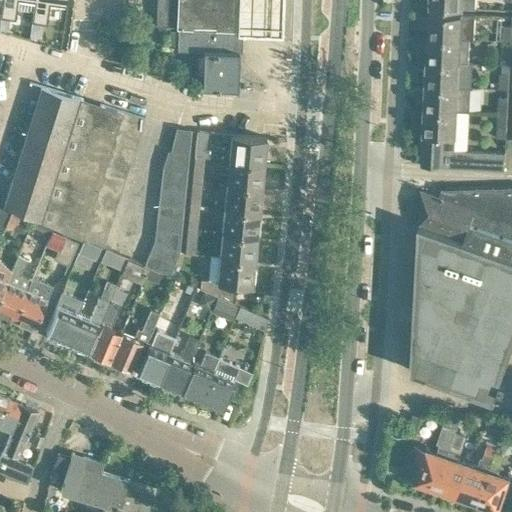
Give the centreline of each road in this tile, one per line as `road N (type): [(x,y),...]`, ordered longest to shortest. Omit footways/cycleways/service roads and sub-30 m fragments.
road 1 (secondary): [(334,511),(368,0)]
road 2 (secondary): [(330,124),(282,492)]
road 3 (residential): [(330,124),(182,101),(0,48)]
road 4 (residential): [(282,492),(67,394)]
road 5 (secondary): [(339,0),(330,124)]
road 6 (residential): [(33,511),(67,394)]
